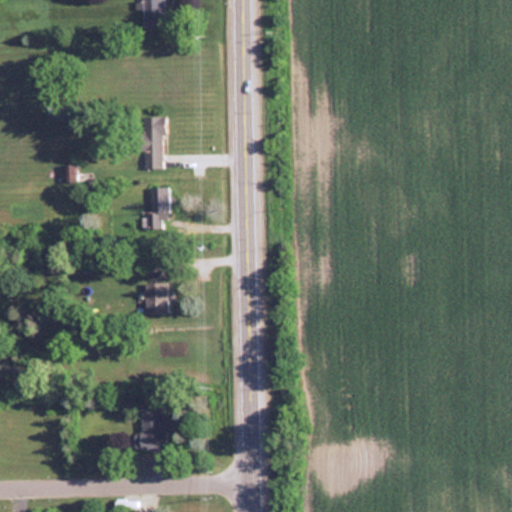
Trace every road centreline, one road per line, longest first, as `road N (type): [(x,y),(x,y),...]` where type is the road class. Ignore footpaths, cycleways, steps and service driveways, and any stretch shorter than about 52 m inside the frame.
road 1 (primary): [(255,511),(246,0)]
road 2 (residential): [(255,472),(0,483)]
